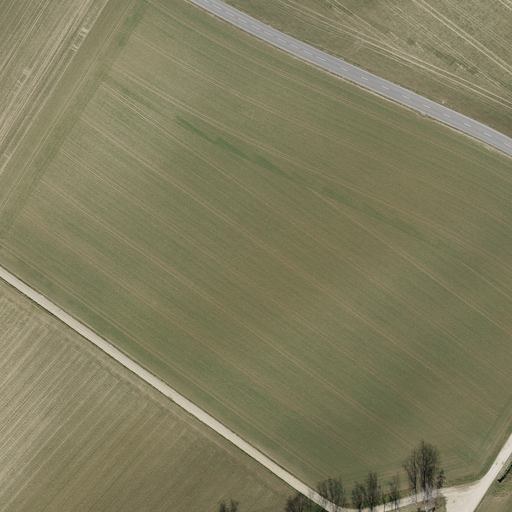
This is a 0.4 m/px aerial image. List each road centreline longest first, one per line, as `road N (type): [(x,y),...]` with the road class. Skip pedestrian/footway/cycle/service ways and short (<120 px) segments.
road 1 (track): [(0,270),(344,511)]
road 2 (tertiary): [(206,0),(511,147)]
road 3 (track): [(364,511),(488,480)]
